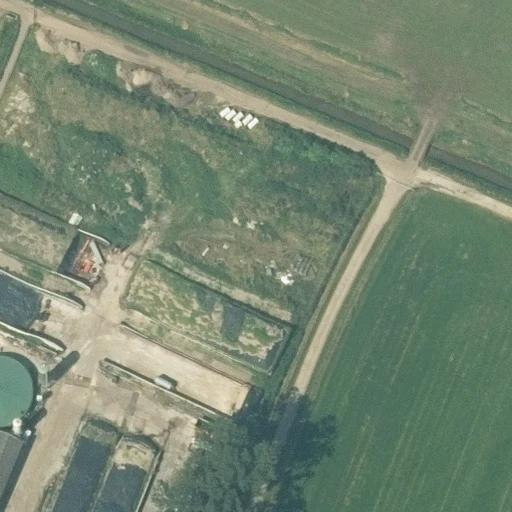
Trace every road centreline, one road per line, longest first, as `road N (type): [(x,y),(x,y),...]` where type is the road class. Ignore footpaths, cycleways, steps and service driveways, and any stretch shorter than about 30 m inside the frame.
road 1 (track): [(0,6),(511,216)]
road 2 (track): [(252,511),(329,319),(403,170)]
